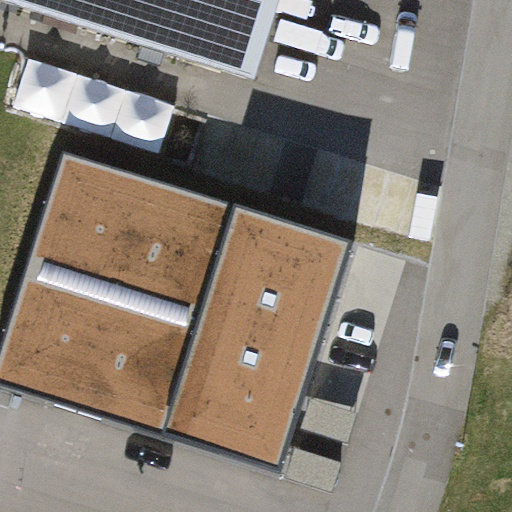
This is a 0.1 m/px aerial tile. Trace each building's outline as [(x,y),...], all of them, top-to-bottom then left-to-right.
[(248,0),(0,0),(226,72),(248,0)] [(169,153),(184,103),(37,61),(22,111),(169,153)] [(356,247),(64,154),(0,356),(0,388),(282,478),(356,247)] [(361,415),(312,400),(302,431),(351,446),(361,415)] [(345,464),(298,449),(288,480),(335,496),(345,464)]
